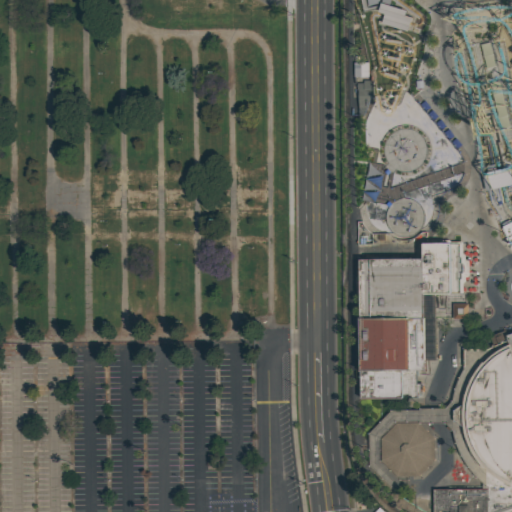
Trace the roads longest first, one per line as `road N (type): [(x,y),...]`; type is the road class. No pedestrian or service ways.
road 1 (residential): [(455,195),(466,183),(468,156),(417,94),(466,170),(444,192),(427,239),(455,195)]
road 2 (secondary): [(313,0),(316,340)]
road 3 (residential): [(427,511),(428,490),(452,467),(445,424),(427,424),(439,437),(440,462),(423,480),(408,480),(415,511)]
road 4 (residential): [(432,409),(448,338),(494,324),(507,311)]
